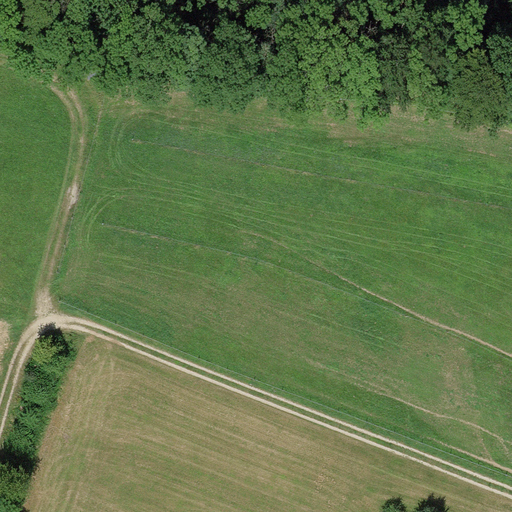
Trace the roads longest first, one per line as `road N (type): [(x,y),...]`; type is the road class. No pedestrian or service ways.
road 1 (track): [(0,426),(25,351),(44,323),(73,324),(511,492)]
road 2 (track): [(44,323),(43,290),(75,162),(69,121),(62,94),(0,60)]
